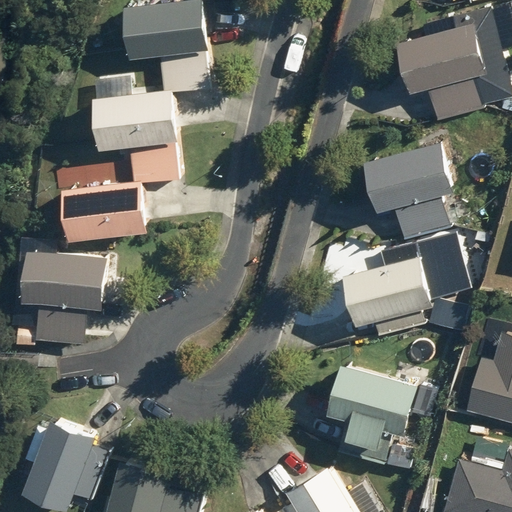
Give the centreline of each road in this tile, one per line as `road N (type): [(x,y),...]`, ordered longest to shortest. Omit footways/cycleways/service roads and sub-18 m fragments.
road 1 (residential): [(361,0),(248,371),(206,396),(188,397),(164,387),(142,362)]
road 2 (residential): [(142,362),(148,336),(163,319),(230,274),(268,70),(291,0)]
